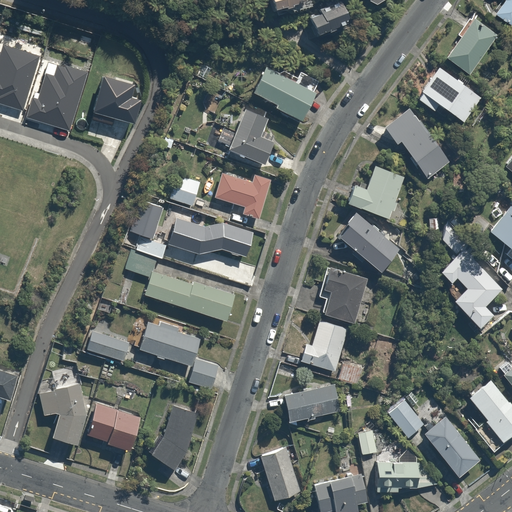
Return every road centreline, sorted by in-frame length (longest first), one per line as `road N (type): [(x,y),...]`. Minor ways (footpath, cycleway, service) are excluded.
road 1 (residential): [(208,511),(316,166),(433,0)]
road 2 (residential): [(2,468),(44,337),(110,199)]
road 3 (residential): [(110,199),(157,100),(157,62),(133,34),(35,0)]
road 4 (residential): [(110,199),(106,171),(91,153),(0,123)]
road 5 (residential): [(130,511),(2,468)]
